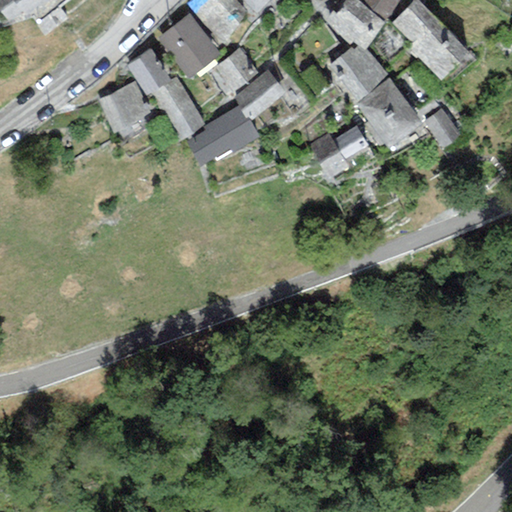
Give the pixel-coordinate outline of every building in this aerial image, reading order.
[(47,0),(0,0),(0,10),(9,23),(24,12),(26,16),(47,0)] [(190,0),(185,4),(210,34),(208,36),(217,47),(221,43),(226,45),(231,42),(227,39),(246,11),(235,0),(190,0)] [(270,0),(241,0),(255,15),(270,0)] [(388,21),(385,19),(382,22),(358,0),(343,0),(325,19),(349,44),(352,40),(358,45),(363,51),(366,49),(388,21)] [(402,0),(358,0),(382,22),(385,19),(402,0)] [(469,52),(415,0),(413,0),(391,24),(411,43),(406,48),(440,81),(469,52)] [(188,79),(220,55),(188,14),(156,38),(188,79)] [(363,51),(358,45),(353,50),(351,48),(326,68),(355,102),(388,75),(366,49),(363,51)] [(258,73),(238,48),(209,72),(229,96),(258,73)] [(170,80),(151,49),(126,65),(145,96),(149,93),(170,80)] [(285,93),(267,70),(232,98),(239,106),(250,121),(285,93)] [(175,78),(150,93),(161,111),(164,110),(181,139),(204,125),(175,78)] [(389,78),(356,104),(368,121),(363,124),(380,146),(384,144),(388,149),(420,124),(389,78)] [(150,113),(134,81),(97,100),(115,134),(119,132),(124,143),(149,131),(142,116),(150,113)] [(250,121),(239,106),(203,127),(205,130),(186,141),(199,166),(229,149),(232,154),(259,137),(250,121)] [(460,136),(440,109),(423,122),(443,149),(460,136)] [(356,126),(332,141),(345,160),(368,145),(356,126)] [(328,133),(308,145),(328,179),(348,167),(345,160),(332,141),(328,133)]
